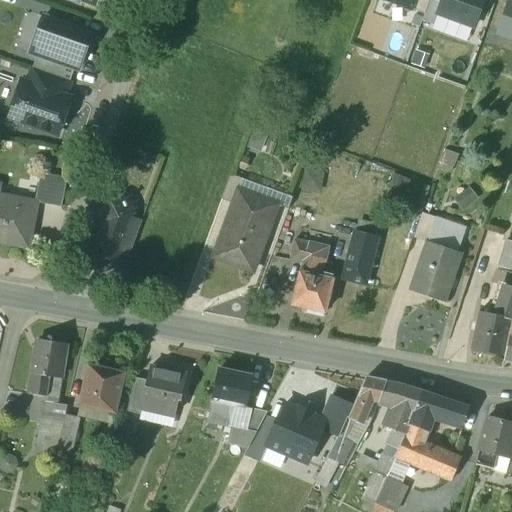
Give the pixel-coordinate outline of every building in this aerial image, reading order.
[(383,0),(410,10),(413,0),(383,0)] [(413,0),(410,10),(424,15),(429,0),(413,0)] [(483,0),(442,0),(437,14),(473,27),(483,0)] [(509,0),(498,33),(511,38),(511,0),(510,0),(509,0)] [(86,49),(82,47),(87,32),(44,17),(31,53),(37,56),(74,69),(78,70),(86,49)] [(74,69),(37,56),(32,68),(70,81),(74,69)] [(70,81),(32,68),(27,83),(64,96),(70,81)] [(27,83),(22,81),(15,101),(22,103),(23,105),(18,118),(12,116),(10,115),(9,117),(57,134),(64,114),(59,113),(64,99),(68,100),(69,98),(64,96),(27,83)] [(22,103),(15,101),(12,116),(18,118),(23,105),(22,103)] [(269,136),(260,158),(275,163),(284,141),(269,136)] [(66,179),(40,175),(34,203),(61,207),(66,179)] [(230,175),(222,199),(233,204),(238,190),(240,191),(244,181),(230,175)] [(240,191),(238,190),(233,204),(214,258),(254,273),(279,205),(240,191)] [(125,200),(100,212),(104,222),(97,242),(86,246),(94,267),(99,269),(101,267),(103,268),(113,265),(118,252),(130,218),(132,214),(125,200)] [(0,242),(27,248),(34,214),(19,211),(20,205),(0,201),(0,242)] [(437,218),(422,213),(413,238),(427,242),(428,243),(437,218)] [(130,218),(118,252),(129,256),(141,222),(130,218)] [(326,231),(298,225),(295,240),(322,247),(326,231)] [(375,238),(354,233),(344,278),(365,283),(375,238)] [(322,247),(295,240),(290,260),(303,263),(301,272),(315,276),(322,247)] [(428,243),(427,242),(411,290),(445,301),(461,254),(428,243)] [(511,244),(505,243),(496,271),(504,274),(511,275),(511,244)] [(322,247),(315,276),(301,272),(293,305),(309,309),(309,313),(322,316),(323,313),(325,313),(334,276),(323,273),(329,248),(322,247)] [(511,275),(504,274),(500,287),(505,289),(511,291),(511,275)] [(511,291),(505,289),(496,316),(511,319),(511,291)] [(483,297),(479,313),(490,315),(494,300),(483,297)] [(490,315),(479,313),(472,347),(506,353),(511,322),(511,319),(496,316),(490,315)] [(67,345),(39,341),(34,374),(51,377),(62,378),(67,345)] [(187,375),(151,367),(148,381),(141,408),(142,409),(176,416),(180,399),(182,400),(187,375)] [(106,373),(89,369),(81,406),(116,414),(125,374),(107,370),(106,373)] [(253,377),(216,372),(209,425),(231,428),(234,409),(248,411),(253,377)] [(51,377),(34,374),(31,395),(48,397),(51,377)] [(58,411),(62,378),(51,377),(48,397),(40,448),(45,450),(44,458),(55,459),(57,451),(66,413),(58,411)] [(366,377),(365,379),(354,405),(343,428),(350,431),(354,421),(362,425),(369,425),(370,420),(378,401),(386,382),(366,377)] [(148,381),(135,378),(128,411),(141,415),(142,409),(141,408),(148,381)] [(401,385),(386,382),(378,401),(392,406),(401,385)] [(422,392),(401,385),(392,406),(385,425),(405,432),(408,426),(422,392)] [(469,407),(422,392),(408,426),(428,434),(433,420),(462,427),(469,407)] [(343,428),(354,405),(330,395),(320,418),(327,421),(323,429),(340,436),(343,428)] [(323,429),(327,421),(320,418),(312,414),(313,412),(298,406),(298,408),(285,403),(266,446),(308,465),(323,429)] [(266,414),(248,411),(234,409),(231,428),(228,448),(246,451),(266,414)] [(80,416),(66,413),(57,451),(71,454),(80,416)] [(511,423),(487,417),(478,451),(479,452),(497,456),(509,459),(511,447),(511,423)] [(384,431),(379,443),(399,450),(405,432),(385,425),(384,431)] [(446,454),(424,444),(428,434),(408,426),(405,432),(399,450),(396,456),(451,480),(460,460),(453,457),(446,454)] [(460,434),(453,432),(446,454),(453,457),(460,434)] [(358,445),(339,438),(336,443),(326,459),(337,463),(343,466),(347,455),(351,457),(358,445)] [(379,443),(375,451),(384,455),(364,497),(375,502),(386,479),(394,462),(396,456),(399,450),(379,443)] [(511,489),(511,447),(509,459),(501,489),(511,491),(511,489)] [(497,456),(479,452),(475,465),(494,470),(497,456)] [(103,460),(84,454),(79,470),(98,476),(103,460)] [(337,463),(326,459),(318,475),(328,479),(337,463)] [(403,466),(394,462),(386,479),(401,486),(407,472),(403,466)] [(401,486),(386,479),(375,502),(387,508),(391,509),(401,486)] [(384,511),(387,508),(375,502),(370,511),(384,511)]
